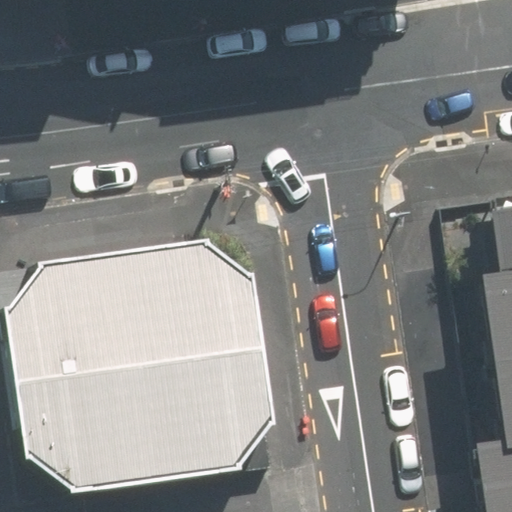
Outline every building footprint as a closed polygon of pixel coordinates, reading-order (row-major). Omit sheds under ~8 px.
[(462,303),(511,295),(511,215),(507,216),(508,223),(451,232),(462,303)] [(0,312),(0,340),(17,455),(71,491),(231,469),(264,418),(243,279),(195,242),(39,266),(0,312)] [(511,295),(462,303),(472,371),(511,365),(511,295)] [(511,365),(472,371),(488,474),(511,470),(511,365)] [(464,511),(511,511),(511,470),(488,474),(460,479),(464,511)]
